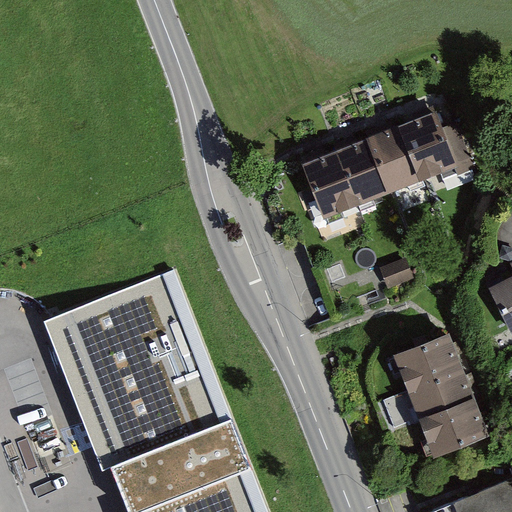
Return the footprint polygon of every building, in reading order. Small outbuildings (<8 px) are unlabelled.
[(438,105),(399,119),(400,120),(420,174),(458,160),(438,105)] [(400,120),(367,132),(368,133),(388,188),(420,176),(420,174),(400,120)] [(368,133),(335,145),(356,201),(388,189),(388,188),(368,133)] [(324,213),(356,201),(335,145),(303,157),(324,213)] [(406,256),(381,266),(389,287),(414,277),(406,256)] [(511,272),(490,283),(511,328),(511,260),(511,261),(511,263),(511,272)] [(267,511),(175,271),(43,322),(102,474),(110,470),(126,511),(267,511)] [(408,383),(463,361),(450,327),(395,349),(408,383)] [(408,383),(421,417),(477,395),(463,361),(408,383)] [(434,451),(490,429),(477,395),(421,417),(434,451)] [(511,511),(511,478),(434,510),(434,511),(511,511)]
